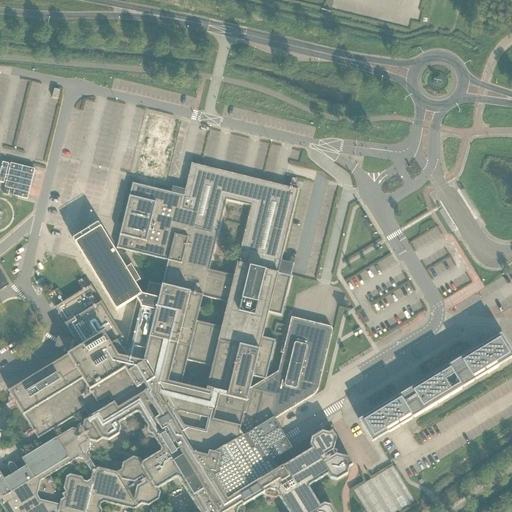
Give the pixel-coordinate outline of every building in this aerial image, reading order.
[(8,391),(37,439),(51,431),(85,410),(89,418),(78,425),(77,429),(72,428),(55,438),(22,458),(26,466),(4,479),(0,472),(0,504),(4,511),(101,511),(102,510),(100,507),(100,504),(104,502),(133,509),(141,504),(148,506),(158,500),(160,492),(158,489),(176,478),(179,479),(198,511),(237,511),(238,509),(269,490),(275,492),(287,511),(334,511),(330,506),(324,504),(320,506),(309,488),(309,486),(327,475),(330,479),(337,480),(347,474),(349,467),(353,465),(348,458),(336,455),(333,451),(336,438),(332,431),(328,433),(322,432),(311,438),(309,445),(312,449),(277,470),(276,450),(267,438),(255,431),(317,393),(333,328),(291,318),(278,374),(250,389),(253,377),(266,380),(275,340),(262,337),(268,313),(281,316),(291,276),(294,264),(281,261),(298,190),(191,163),(185,189),(172,186),(171,193),(151,188),(153,178),(165,181),(180,121),(150,114),(136,174),(147,176),(145,186),(132,183),(116,248),(135,253),(168,261),(162,285),(149,282),(145,296),(142,295),(135,283),(140,280),(140,281),(140,280),(131,265),(130,265),(131,265),(126,269),(100,227),(75,243),(116,311),(136,298),(136,300),(126,343),(91,285),(54,307),(75,341),(73,352),(8,391)] [(34,169),(10,163),(5,187),(14,189),(13,195),(27,199),(34,169)] [(0,270),(0,290),(9,285),(0,270)] [(408,351),(417,367),(461,342),(452,326),(408,351)] [(372,442),(511,357),(511,352),(501,334),(358,420),(372,442)] [(366,511),(398,511),(415,502),(392,466),(353,490),(366,511)]
